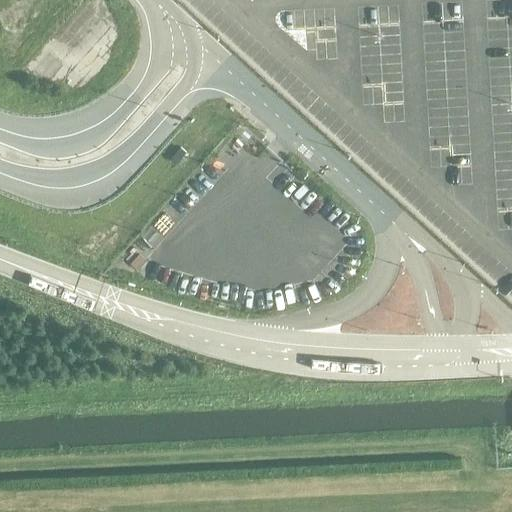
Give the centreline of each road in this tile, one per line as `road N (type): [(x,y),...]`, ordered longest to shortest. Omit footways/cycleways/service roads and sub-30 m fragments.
road 1 (unclassified): [(297,131),(481,291),(511,331)]
road 2 (unclassified): [(0,168),(57,182),(105,170),(181,95),(194,42)]
road 3 (unclassified): [(148,0),(158,64),(118,122),(67,150),(0,134)]
road 4 (unclassified): [(297,131),(194,42)]
